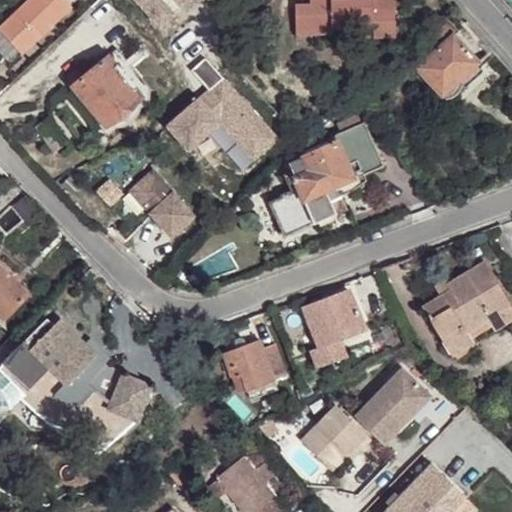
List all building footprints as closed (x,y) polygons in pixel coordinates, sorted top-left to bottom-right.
[(30,0),(0,29),(21,52),(68,8),(60,0),(30,0)] [(164,37),(195,0),(140,0),(132,10),(164,37)] [(309,0),(309,3),(295,3),(297,34),(333,33),(333,27),(374,26),(375,35),(376,37),(396,35),(395,8),(374,9),(373,0),(309,0)] [(394,0),(373,0),(374,9),(395,8),(394,0)] [(94,33),(112,15),(100,2),(82,20),(94,33)] [(447,100),(463,86),(459,81),(476,63),(452,36),(456,31),(445,19),(425,39),(435,51),(417,69),(447,100)] [(353,36),(375,35),(374,26),(333,27),(333,33),(333,42),(353,42),(353,36)] [(110,41),(89,59),(97,67),(108,58),(122,73),(132,65),(127,59),(110,41)] [(137,52),(127,59),(132,65),(142,57),(137,52)] [(108,58),(97,67),(89,73),(76,84),(72,88),(105,125),(123,111),(140,97),(122,73),(108,58)] [(97,67),(89,59),(81,64),(82,65),(89,73),(97,67)] [(282,141),(209,60),(194,74),(211,93),(170,130),(192,155),(223,127),(257,163),(282,141)] [(459,81),(463,86),(466,88),(483,71),(476,63),(459,81)] [(76,84),(89,73),(82,65),(68,74),(76,84)] [(325,141),(328,148),(335,145),(346,166),(350,165),(358,181),(381,168),(360,123),(325,141)] [(307,150),(310,156),(312,155),(328,148),(325,141),(307,150)] [(328,148),(312,155),(317,165),(313,168),(314,173),(308,175),(307,175),(291,182),(295,191),(303,206),(307,205),(311,208),(317,206),(320,198),(326,195),(358,181),(350,165),(346,166),(335,145),(328,148)] [(307,150),(298,155),(301,160),(310,156),(307,150)] [(310,156),(301,160),(307,175),(308,175),(314,173),(313,168),(317,165),(312,155),(310,156)] [(307,175),(301,160),(285,167),(291,182),(307,175)] [(191,216),(151,170),(127,191),(168,237),(191,216)] [(303,206),(295,191),(279,198),(280,201),(269,206),(284,242),(306,232),(302,223),(306,214),(303,206)] [(311,208),(307,205),(307,209),(306,214),(312,229),(335,219),(326,195),(320,198),(317,206),(311,208)] [(312,229),(306,214),(302,223),(306,232),(312,229)] [(470,330),(510,308),(487,263),(450,283),(447,285),(451,292),(442,297),(423,308),(440,339),(462,327),(465,333),(470,330)] [(0,264),(0,316),(5,321),(31,294),(0,264)] [(436,285),(442,297),(451,292),(447,285),(450,283),(448,278),(436,285)] [(346,291),(301,310),(318,350),(363,332),(346,291)] [(511,323),(511,310),(510,308),(470,330),(477,344),(511,323)] [(57,397),(99,353),(62,318),(32,350),(30,349),(19,360),(57,397)] [(451,359),(477,344),(470,330),(465,333),(462,327),(440,339),(451,359)] [(230,370),(238,367),(247,389),(274,378),(266,357),(259,338),(221,353),(230,370)] [(277,353),(266,357),(274,378),(285,374),(277,353)] [(230,370),(229,370),(236,387),(238,390),(241,391),(247,389),(238,367),(230,370)] [(0,368),(0,410),(11,410),(26,395),(0,368)] [(402,418),(428,396),(405,368),(352,414),(382,447),(408,425),(402,418)] [(277,386),(274,378),(247,389),(250,397),(277,386)] [(151,391),(122,382),(108,418),(136,429),(151,391)] [(434,402),(428,396),(402,418),(408,425),(434,402)] [(351,447),(355,452),(367,441),(334,404),(297,438),(326,470),(341,455),(351,447)] [(510,496),(511,493),(511,461),(492,441),(474,459),(510,496)] [(346,460),(355,452),(351,447),(341,455),(346,460)] [(257,482),(249,471),(241,459),(209,483),(219,497),(227,491),(243,511),(276,511),(279,511),(257,482)] [(263,460),(249,471),(257,482),(271,472),(263,460)] [(447,511),(462,497),(428,463),(380,511),(447,511)] [(467,511),(472,507),(462,497),(447,511),(467,511)]
